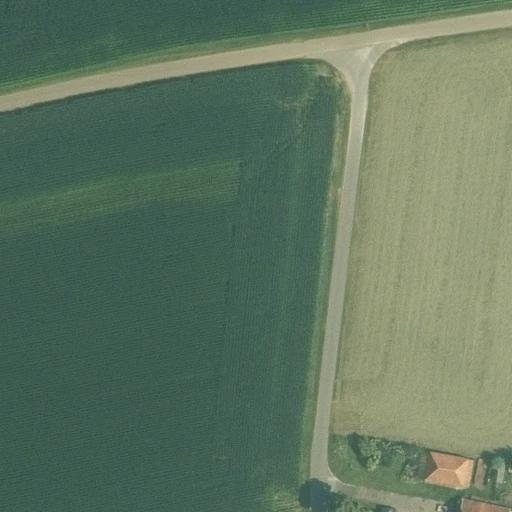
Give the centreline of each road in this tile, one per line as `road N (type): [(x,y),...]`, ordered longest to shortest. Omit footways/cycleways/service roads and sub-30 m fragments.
road 1 (unclassified): [(316,511),(360,43)]
road 2 (unclassified): [(0,106),(169,70),(360,43)]
road 3 (unclassified): [(360,43),(511,20)]
